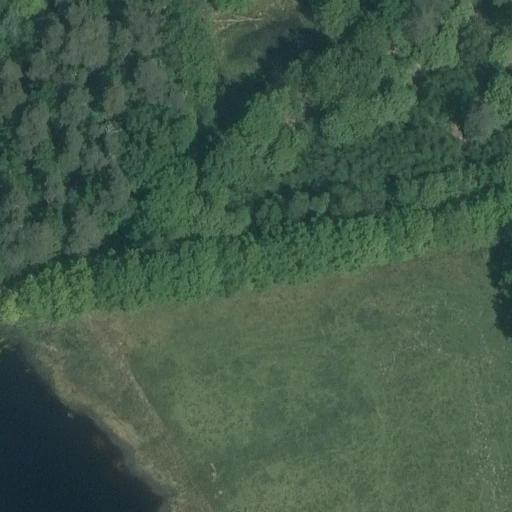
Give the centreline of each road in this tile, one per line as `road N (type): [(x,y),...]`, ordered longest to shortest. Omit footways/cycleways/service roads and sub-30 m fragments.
road 1 (track): [(511,199),(151,260)]
road 2 (track): [(151,260),(0,280)]
